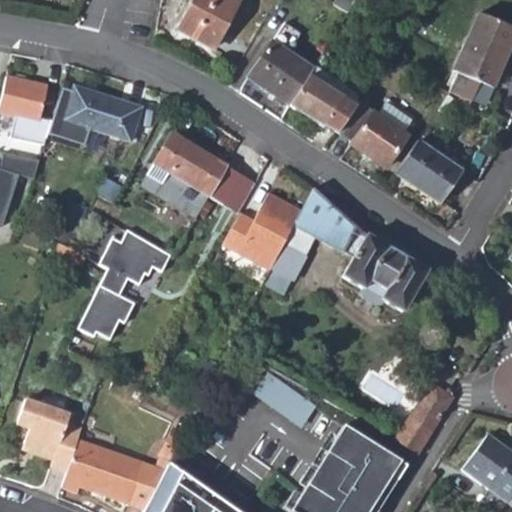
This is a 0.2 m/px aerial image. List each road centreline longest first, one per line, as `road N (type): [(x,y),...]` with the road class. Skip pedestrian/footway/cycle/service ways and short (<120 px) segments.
road 1 (residential): [(100,52),(191,88),(452,259)]
road 2 (residential): [(392,511),(456,409),(511,391)]
